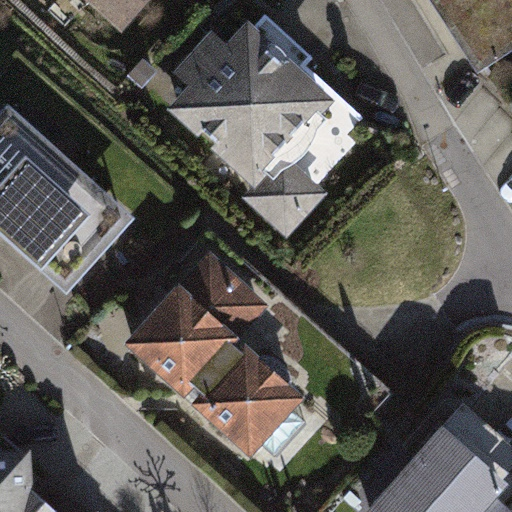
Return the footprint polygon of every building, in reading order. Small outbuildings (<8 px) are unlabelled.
[(145,0),(91,0),(122,27),(145,0)] [(511,0),(436,0),(476,59),(511,35),(511,0)] [(187,80),(166,101),(254,183),(244,196),(289,239),(329,193),(296,159),(345,97),(248,12),(229,36),(212,23),(174,67),(187,80)] [(11,99),(0,111),(0,238),(68,296),(142,209),(11,99)] [(288,289),(212,226),(118,337),(255,453),(311,387),(249,335),(288,289)] [(496,511),(511,493),(511,437),(461,395),(365,511),(496,511)] [(32,439),(0,442),(0,511),(102,511),(102,502),(63,505),(37,480),(32,439)]
